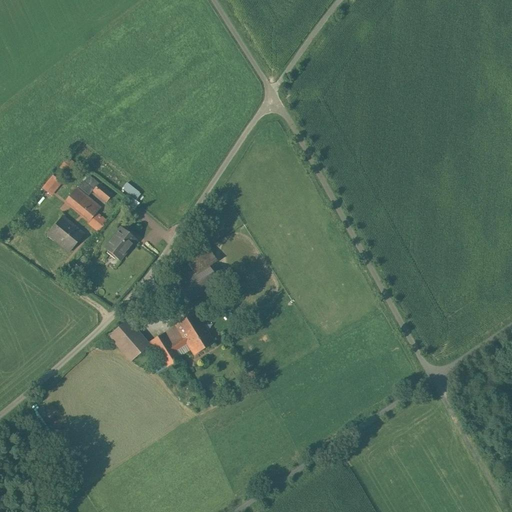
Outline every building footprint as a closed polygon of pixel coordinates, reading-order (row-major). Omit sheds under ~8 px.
[(67,175),(56,168),(45,183),(56,190),(67,175)] [(121,188),(131,194),(123,206),(132,212),(139,202),(135,199),(140,192),(125,182),(121,188)] [(99,186),(95,191),(104,198),(108,193),(99,186)] [(77,191),(68,203),(97,226),(106,214),(77,191)] [(91,191),(88,195),(101,206),(104,202),(91,191)] [(64,217),(48,236),(68,252),(83,234),(64,217)] [(135,241),(120,229),(104,248),(120,261),(135,241)] [(181,255),(192,271),(175,282),(189,303),(220,284),(209,267),(217,261),(201,237),(194,242),(197,245),(181,255)] [(175,352),(187,345),(193,355),(214,343),(196,313),(175,326),(182,337),(170,344),(175,352)] [(127,320),(109,336),(131,362),(149,346),(127,320)] [(175,352),(170,344),(164,334),(150,342),(161,360),(152,365),(157,374),(180,360),(175,352)]
